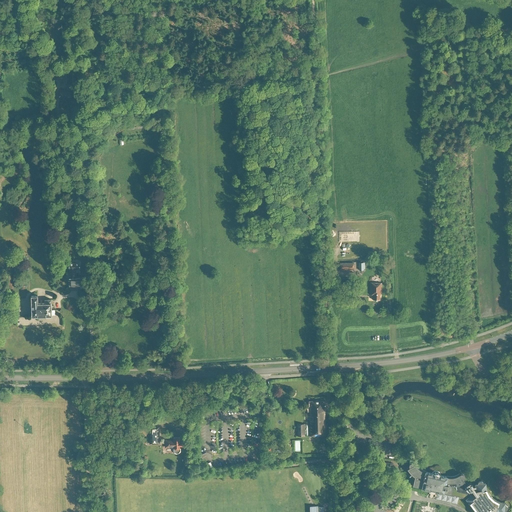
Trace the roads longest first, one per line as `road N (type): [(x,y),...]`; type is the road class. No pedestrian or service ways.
road 1 (secondary): [(0,378),(327,367),(472,346)]
road 2 (track): [(327,367),(313,74)]
road 3 (track): [(89,511),(85,386)]
